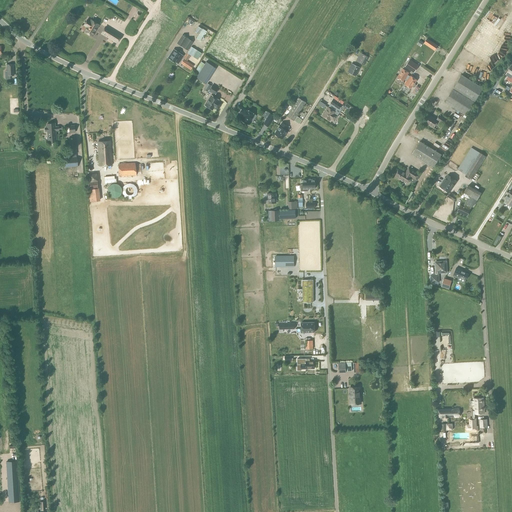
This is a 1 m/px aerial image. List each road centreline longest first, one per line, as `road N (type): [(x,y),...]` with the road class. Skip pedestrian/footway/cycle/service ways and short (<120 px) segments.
road 1 (unclassified): [(369,191),(108,82)]
road 2 (residential): [(369,191),(487,0)]
road 3 (unclassified): [(511,258),(369,191)]
road 4 (unclassified): [(108,82),(0,21)]
